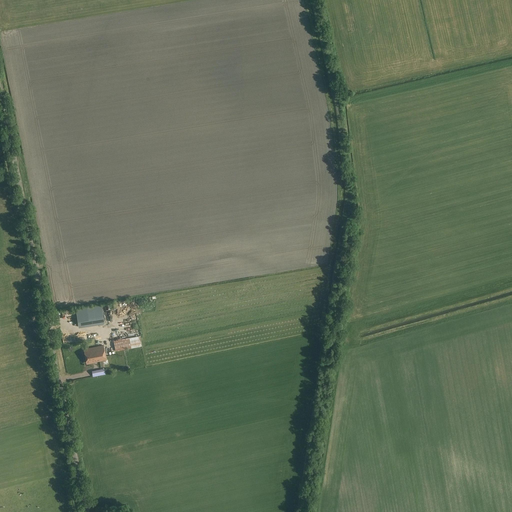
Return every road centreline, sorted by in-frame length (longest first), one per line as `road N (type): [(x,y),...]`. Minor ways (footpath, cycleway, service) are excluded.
road 1 (track): [(311,0),(334,102),(344,210),(304,511)]
road 2 (unclassified): [(86,511),(0,90)]
